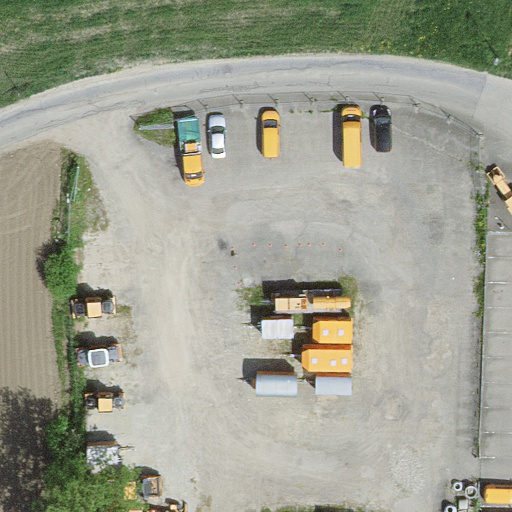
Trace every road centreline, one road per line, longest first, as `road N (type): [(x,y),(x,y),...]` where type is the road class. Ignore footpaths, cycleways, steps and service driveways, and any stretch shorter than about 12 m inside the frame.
road 1 (unknown): [(82,103),(185,199),(226,375),(254,438),(303,467),(412,472)]
road 2 (unclassified): [(0,132),(82,103),(253,75),(426,78),(511,104)]
